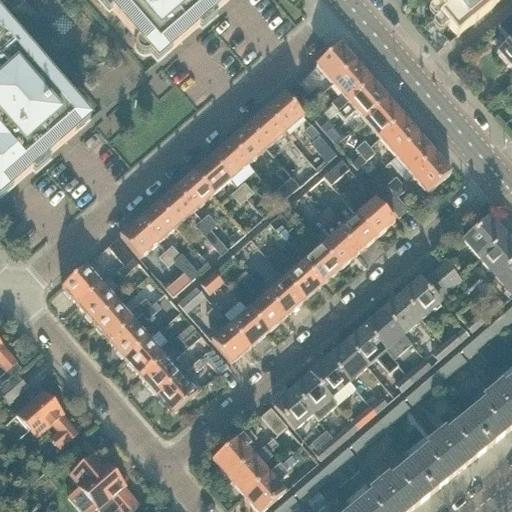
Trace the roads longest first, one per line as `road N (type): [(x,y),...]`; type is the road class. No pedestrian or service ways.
road 1 (residential): [(350,6),(12,297)]
road 2 (residential): [(160,465),(497,175)]
road 3 (tertiary): [(497,175),(350,6)]
road 4 (residential): [(160,465),(12,297)]
